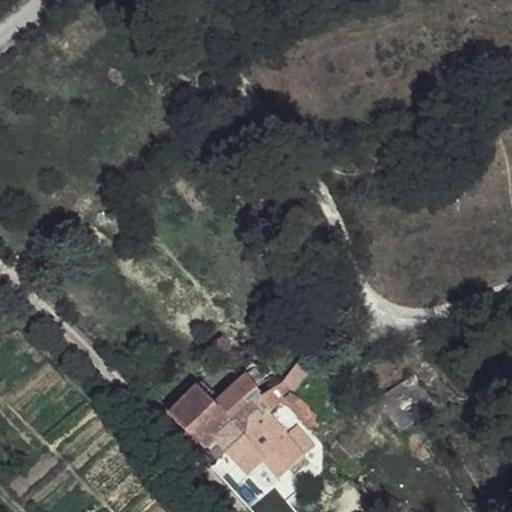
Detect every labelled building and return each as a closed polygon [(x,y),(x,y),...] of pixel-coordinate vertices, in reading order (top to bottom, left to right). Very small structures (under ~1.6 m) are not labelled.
[(245,154),(253,172),(266,165),(259,148),(245,154)] [(198,386),(171,416),(203,449),(218,436),(264,392),(253,379),(215,403),(198,386)] [(290,383),(268,400),(278,413),(293,401),(303,416),(317,402),(290,383)] [(405,387),(383,402),(402,432),(425,419),(405,387)] [(264,392),(218,436),(231,453),(278,413),(268,400),(264,392)] [(481,403),(485,412),(499,406),(494,396),(481,403)] [(290,426),(278,413),(231,453),(252,477),(269,463),(287,479),(313,458),(290,426)] [(302,421),(290,426),(313,458),(324,450),(302,421)] [(217,463),(231,453),(218,436),(203,449),(217,463)]
